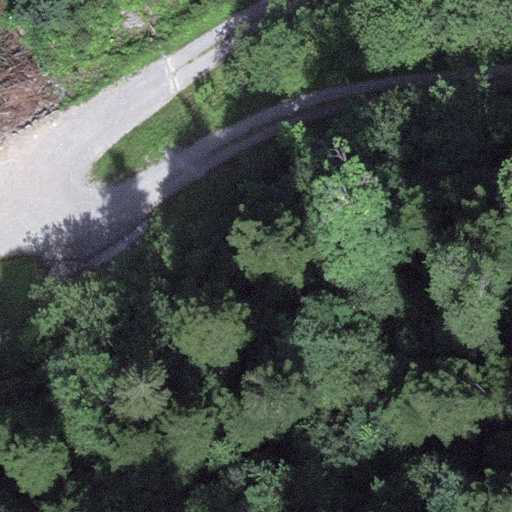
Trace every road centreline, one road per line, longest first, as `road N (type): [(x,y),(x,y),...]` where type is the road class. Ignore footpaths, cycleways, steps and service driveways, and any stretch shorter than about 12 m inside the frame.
road 1 (track): [(511,86),(301,115),(60,232),(0,230)]
road 2 (track): [(0,184),(284,0)]
